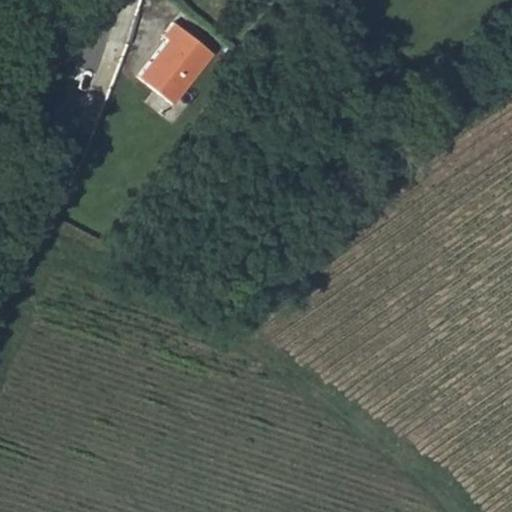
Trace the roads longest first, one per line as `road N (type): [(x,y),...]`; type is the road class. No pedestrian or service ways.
road 1 (track): [(455,511),(405,458),(289,371),(141,273),(11,212)]
road 2 (unclassified): [(0,243),(104,0)]
